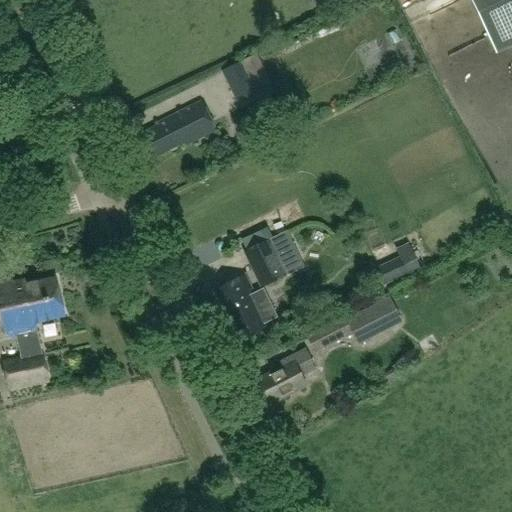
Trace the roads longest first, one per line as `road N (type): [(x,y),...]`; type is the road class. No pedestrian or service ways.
road 1 (tertiary): [(268,511),(115,191)]
road 2 (tertiary): [(115,191),(22,0)]
